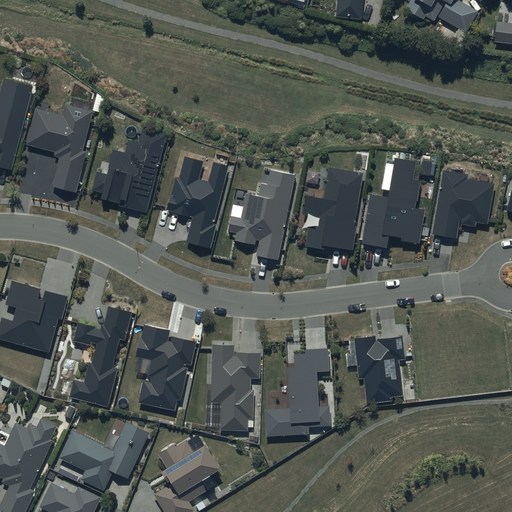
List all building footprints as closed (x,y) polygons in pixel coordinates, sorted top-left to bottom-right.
[(337,0),(335,16),(360,19),(362,0),(337,0)] [(404,0),(409,2),(405,9),(423,19),(425,16),(434,21),(437,15),(465,32),(477,12),(457,0),(404,0)] [(511,0),(507,0),(508,1),(511,1),(510,6),(511,5),(511,23),(511,25),(496,23),(493,42),(511,44),(511,0)] [(33,86),(3,78),(0,91),(0,167),(12,171),(33,86)] [(64,115),(37,108),(28,145),(54,151),(53,155),(59,157),(52,187),(76,193),(86,151),(83,151),(93,111),(66,105),(64,115)] [(166,134),(144,128),(140,144),(129,141),(126,153),(112,149),(108,168),(110,168),(108,174),(97,171),(92,190),(98,191),(95,203),(111,207),(109,213),(115,214),(117,209),(133,213),(134,210),(146,213),(166,134)] [(203,161),(185,156),(179,179),(175,178),(171,194),(170,194),(165,210),(173,212),(172,216),(192,221),(186,242),(209,248),(216,224),(212,223),(227,165),(213,162),(208,181),(198,179),(203,161)] [(416,161),(395,157),(388,197),(370,194),(362,244),(387,248),(389,235),(402,238),(401,240),(420,244),(425,210),(416,208),(421,181),(413,180),(416,161)] [(300,171),(267,165),(264,178),(259,177),(257,190),(243,188),(239,212),(228,211),(223,235),(233,236),(232,244),(254,247),(252,260),(284,265),(300,171)] [(362,174),(328,168),(323,199),(306,196),(303,215),(318,217),(316,229),(308,228),(305,247),(324,250),(325,245),(353,250),(357,226),(354,226),(362,174)] [(467,174),(442,170),(432,235),(456,239),(458,225),(474,227),(475,222),(486,224),(493,183),(467,179),(467,174)] [(41,289),(12,281),(5,304),(16,307),(13,321),(1,318),(0,322),(0,339),(49,353),(58,319),(62,320),(68,297),(45,291),(42,300),(38,299),(41,289)] [(125,340),(132,312),(108,306),(104,325),(101,324),(100,330),(96,329),(96,327),(78,323),(74,341),(90,345),(91,342),(97,344),(92,364),(90,363),(85,383),(74,380),(69,397),(108,407),(117,370),(112,369),(119,339),(125,340)] [(145,383),(141,400),(173,407),(175,396),(179,397),(185,369),(181,368),(183,360),(189,362),(194,342),(174,338),(172,346),(165,345),(168,331),(146,326),(143,340),(141,339),(138,355),(154,358),(151,374),(154,375),(152,385),(145,383)] [(364,379),(367,404),(392,401),(392,397),(403,396),(399,360),(405,359),(402,336),(376,339),(375,336),(354,339),(359,379),(364,379)] [(261,353),(235,352),(235,346),(212,345),(210,401),(220,402),(219,429),(246,430),(247,418),(253,418),(254,390),(249,390),(249,377),(260,377),(261,353)] [(330,371),(328,348),(305,350),(305,353),(294,354),(295,368),(287,368),(290,408),(264,410),(266,437),(308,434),(308,428),(331,426),(330,406),(319,406),(317,372),(330,371)] [(0,506),(0,510),(4,511),(24,511),(35,491),(30,489),(53,441),(50,440),(57,426),(41,419),(37,427),(29,423),(27,428),(15,422),(4,445),(0,443),(0,478),(2,480),(1,483),(9,487),(0,506)] [(150,432),(125,421),(112,448),(72,430),(58,459),(85,471),(81,479),(104,490),(112,471),(128,479),(150,432)] [(174,444),(157,454),(166,468),(160,472),(169,486),(154,495),(165,511),(188,511),(193,509),(188,501),(214,485),(209,476),(220,469),(205,445),(194,452),(186,440),(176,446),(174,444)] [(94,511),(102,498),(78,486),(75,494),(51,483),(40,507),(49,511),(94,511)]
